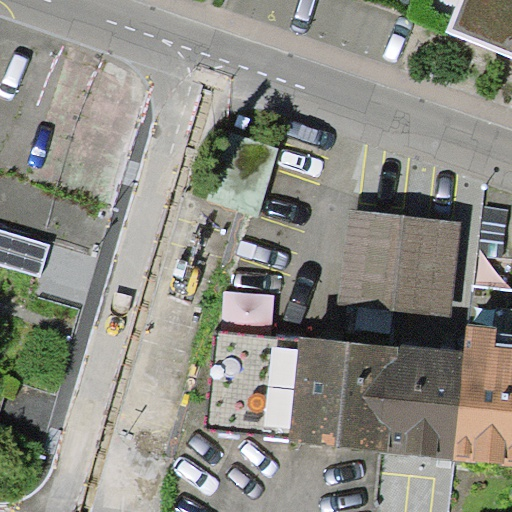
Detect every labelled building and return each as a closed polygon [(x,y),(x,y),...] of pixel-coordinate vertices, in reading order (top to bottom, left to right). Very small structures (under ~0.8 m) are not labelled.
[(511,0),(448,0),(438,24),(511,54),(511,0)] [(279,148),(271,172),(315,186),(332,136),(288,121),(279,148)] [(228,131),(205,197),(256,215),(271,172),(279,148),(228,131)] [(463,225),(357,216),(347,307),(454,318),(463,225)] [(8,227),(0,255),(0,257),(59,274),(67,244),(8,227)] [(511,288),(474,286),(470,355),(463,457),(511,461),(511,288)] [(369,348),(223,332),(213,431),(359,446),(369,348)] [(470,355),(369,348),(359,446),(463,457),(470,355)]
